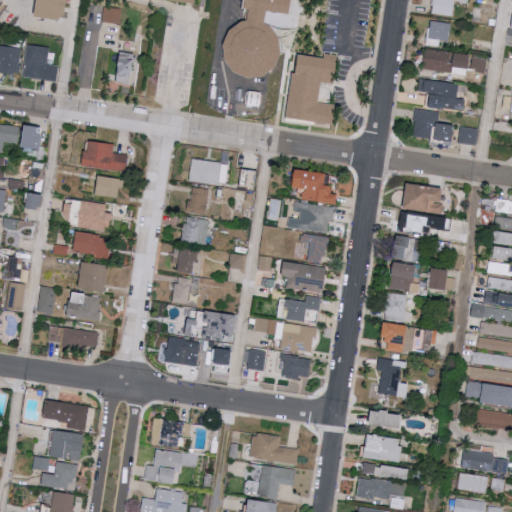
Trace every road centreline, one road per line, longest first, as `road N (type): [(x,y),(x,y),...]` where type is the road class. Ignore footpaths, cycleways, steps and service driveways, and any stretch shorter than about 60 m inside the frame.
road 1 (residential): [(320,511),(397,0)]
road 2 (residential): [(0,101),(374,158)]
road 3 (residential): [(0,363),(335,416)]
road 4 (residential): [(127,384),(165,127)]
road 5 (residential): [(374,158),(511,177)]
road 6 (residential): [(127,384),(113,396),(95,511)]
road 7 (residential): [(119,511),(136,399),(127,384)]
